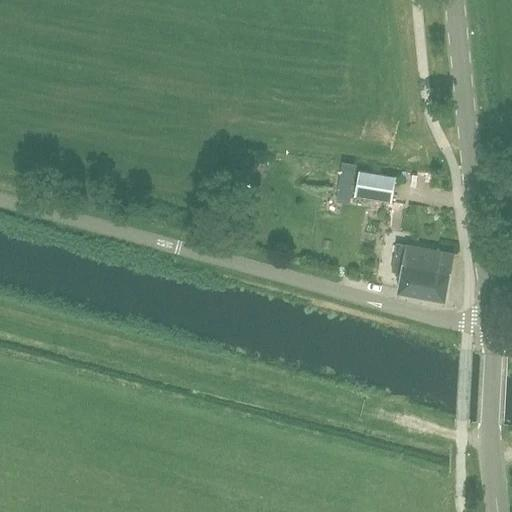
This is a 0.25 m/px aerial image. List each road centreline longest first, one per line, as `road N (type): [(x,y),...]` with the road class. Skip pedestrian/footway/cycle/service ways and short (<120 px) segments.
road 1 (unclassified): [(491,333),(0,199)]
road 2 (track): [(463,435),(0,310)]
road 3 (tertiary): [(491,333),(458,0)]
road 4 (tertiary): [(498,511),(491,333)]
